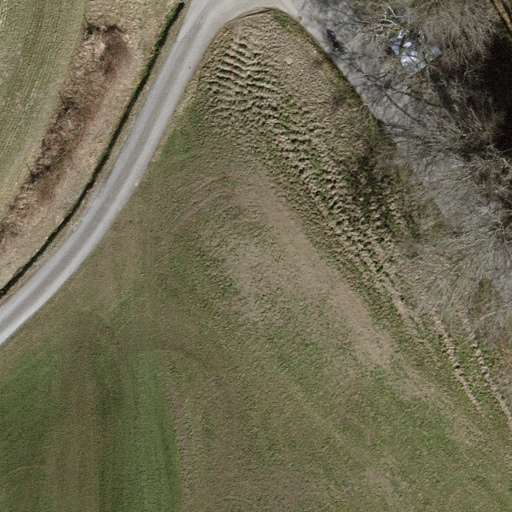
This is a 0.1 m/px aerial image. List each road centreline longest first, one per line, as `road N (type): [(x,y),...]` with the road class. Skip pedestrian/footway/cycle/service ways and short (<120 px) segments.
road 1 (track): [(221,0),(98,227),(0,329)]
road 2 (unclassified): [(511,265),(369,48),(319,0)]
